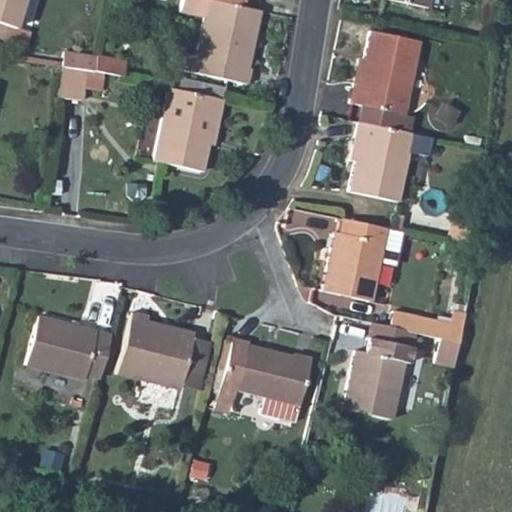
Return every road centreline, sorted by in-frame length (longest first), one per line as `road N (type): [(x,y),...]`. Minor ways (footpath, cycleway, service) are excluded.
road 1 (residential): [(0,232),(140,251),(201,239),(257,207),(283,167),(295,124),(314,0)]
road 2 (unknown): [(272,183),(331,318)]
